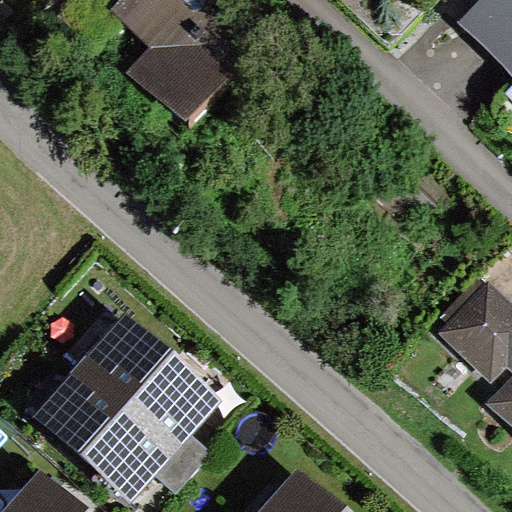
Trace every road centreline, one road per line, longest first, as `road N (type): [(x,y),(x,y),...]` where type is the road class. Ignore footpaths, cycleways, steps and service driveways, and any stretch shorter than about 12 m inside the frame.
road 1 (tertiary): [(0,83),(456,511)]
road 2 (residential): [(511,201),(299,0)]
